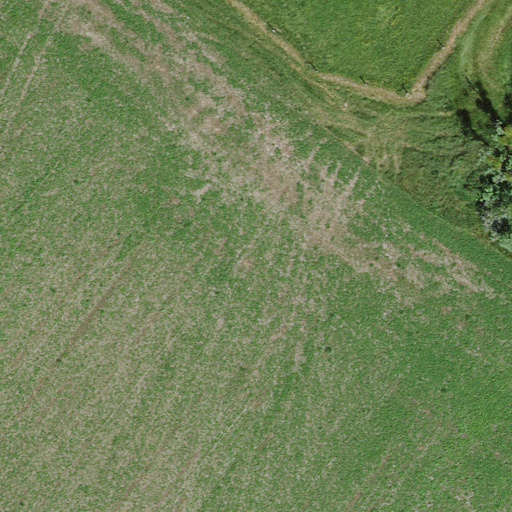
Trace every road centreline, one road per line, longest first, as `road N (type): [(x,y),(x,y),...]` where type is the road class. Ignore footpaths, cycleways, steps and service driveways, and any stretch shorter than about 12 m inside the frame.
road 1 (track): [(511,240),(294,82),(204,0)]
road 2 (track): [(511,128),(433,135),(385,151),(503,0)]
